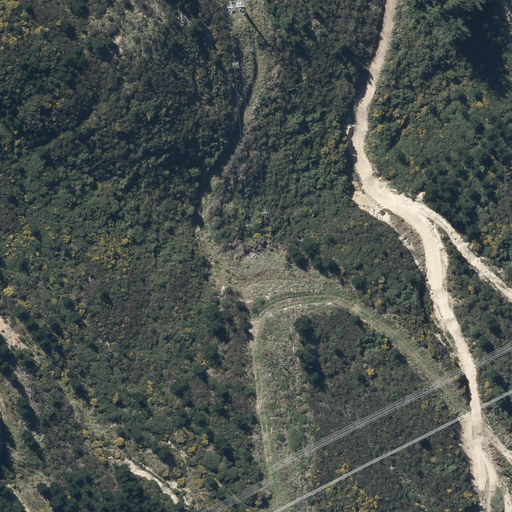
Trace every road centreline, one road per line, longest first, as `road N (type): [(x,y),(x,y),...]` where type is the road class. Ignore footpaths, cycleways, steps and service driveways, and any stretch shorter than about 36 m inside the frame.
road 1 (track): [(511,460),(465,427),(418,369),(349,307),(280,304),(255,316),(243,339),(279,488),(271,507),(252,511),(92,400),(0,197)]
road 2 (track): [(0,169),(117,88)]
